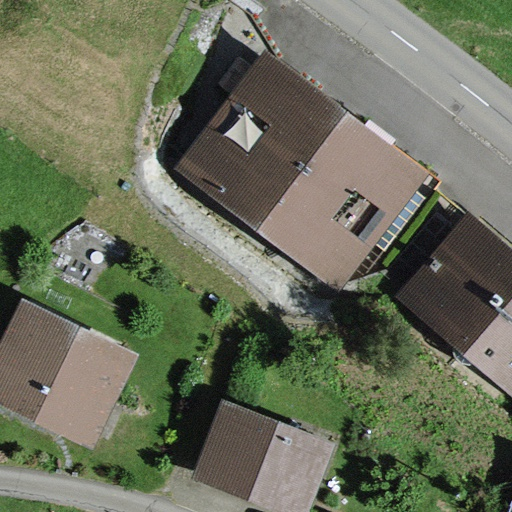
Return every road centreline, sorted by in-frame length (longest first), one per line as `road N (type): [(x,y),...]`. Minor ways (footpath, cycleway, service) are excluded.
road 1 (tertiary): [(511,122),(418,38),(361,0)]
road 2 (residential): [(149,511),(0,484)]
